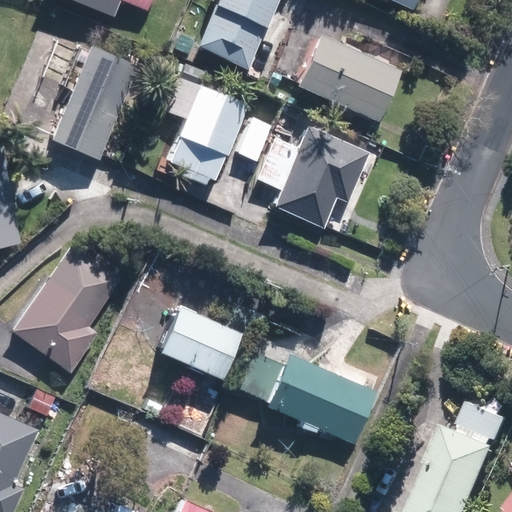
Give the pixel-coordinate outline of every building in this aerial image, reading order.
[(151,0),(120,0),(147,11),(151,0)] [(215,0),(197,46),(251,68),(278,0),(215,0)] [(393,0),(412,9),(416,0),(393,0)] [(318,31),(295,83),(377,120),(401,68),(318,31)] [(79,47),(56,38),(41,75),(64,84),(79,47)] [(138,64),(91,45),(51,137),(99,157),(138,64)] [(215,180),(247,102),(180,75),(166,109),(185,117),(169,158),(187,165),(183,174),(206,184),(209,177),(215,180)] [(256,160),(271,124),(252,116),(237,152),(256,160)] [(370,152),(307,124),(298,146),(275,136),(256,178),(280,189),(273,205),(323,227),(338,193),(350,198),(370,152)] [(2,142),(0,142),(0,243),(19,240),(2,142)] [(122,277),(73,242),(11,330),(72,372),(99,334),(87,326),(122,277)] [(243,333),(179,303),(159,346),(222,376),(243,333)] [(376,390),(289,352),(267,403),(354,441),(376,390)] [(54,396),(37,388),(28,407),(45,415),(54,396)] [(473,511),(500,446),(511,417),(511,416),(473,401),(462,430),(446,424),(430,464),(434,465),(415,511),(473,511)] [(37,429),(0,412),(0,511),(12,511),(22,492),(11,487),(37,429)] [(214,511),(186,498),(179,511),(214,511)] [(100,511),(75,500),(69,511),(100,511)]
